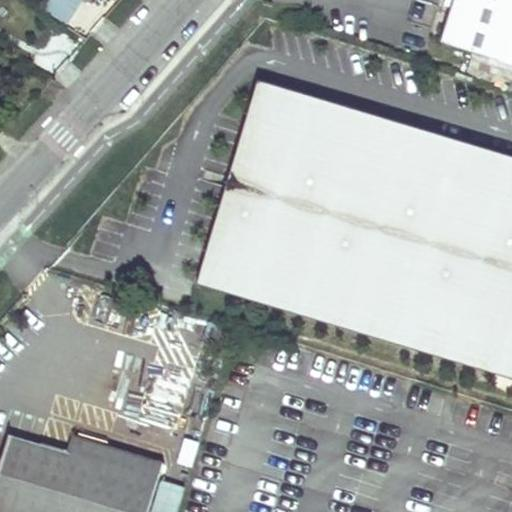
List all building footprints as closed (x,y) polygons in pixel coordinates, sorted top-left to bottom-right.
[(48,0),(43,11),(69,24),(80,0),(48,0)] [(511,0),(455,0),(443,42),(511,62),(511,0)] [(511,155),(258,80),(197,283),(511,378),(511,155)] [(0,511),(149,511),(160,479),(70,452),(9,434),(0,464),(0,511)] [(75,436),(70,452),(160,479),(165,462),(75,436)] [(166,483),(165,511),(172,511),(180,511),(182,484),(166,483)]
